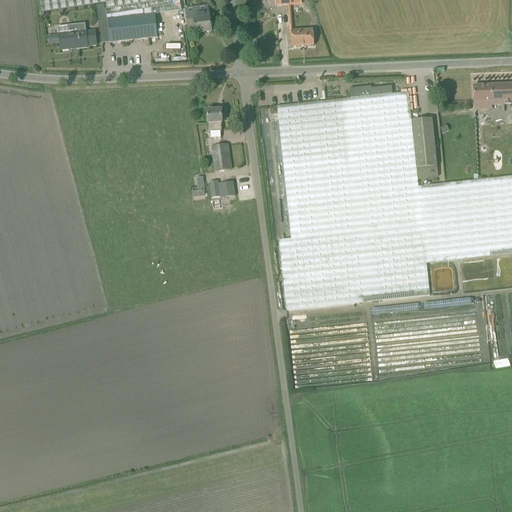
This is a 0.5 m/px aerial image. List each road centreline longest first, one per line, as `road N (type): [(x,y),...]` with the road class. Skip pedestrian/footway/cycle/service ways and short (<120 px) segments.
road 1 (unclassified): [(300,511),(245,69)]
road 2 (unclassified): [(245,69),(511,61)]
road 3 (unclassified): [(0,73),(192,76),(245,69)]
